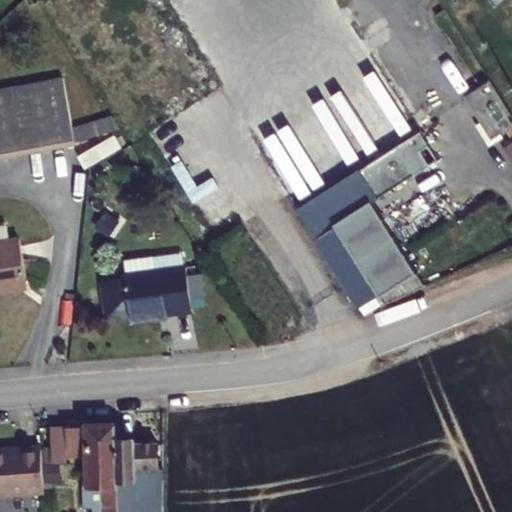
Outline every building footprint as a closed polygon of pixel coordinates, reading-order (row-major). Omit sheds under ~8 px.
[(487,76),(440,3),(430,10),(476,82),(487,76)] [(58,74),(0,84),(0,150),(70,137),(115,123),(108,112),(67,126),(58,74)] [(511,115),(487,76),(476,82),(461,92),(487,133),(503,124),(510,137),(501,142),(511,159),(511,115)] [(412,266),(410,264),(371,203),(435,161),(416,135),(298,211),(312,232),(322,226),(336,247),(345,241),(376,289),(412,266)] [(356,300),(376,289),(345,241),(336,247),(322,226),(312,232),(356,300)] [(0,278),(23,274),(16,233),(8,234),(0,235),(0,278)] [(124,312),(160,307),(185,304),(179,261),(118,269),(124,312)] [(381,298),(421,281),(412,266),(376,289),(381,298)] [(0,278),(0,283),(24,279),(23,274),(0,278)] [(160,313),(160,307),(124,312),(125,318),(160,313)] [(118,511),(118,485),(117,446),(117,429),(90,430),(90,435),(90,461),(91,489),(86,505),(107,506),(106,511),(118,511)] [(90,461),(90,435),(70,436),(72,463),(90,461)] [(117,446),(118,485),(152,485),(152,511),(162,511),(163,471),(157,471),(157,449),(140,449),(140,447),(117,446)] [(13,452),(0,452),(0,499),(47,498),(45,450),(31,451),(32,456),(13,457),(13,452)]
